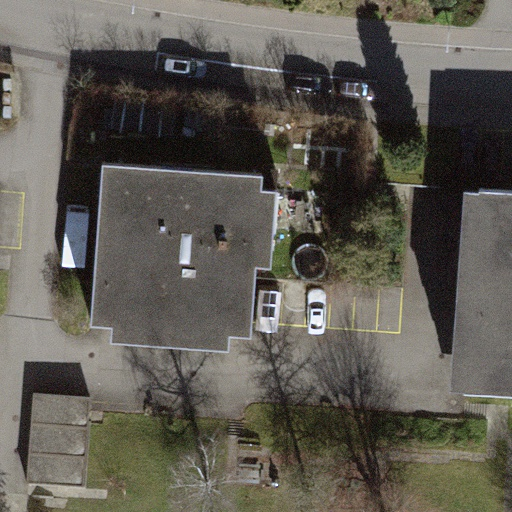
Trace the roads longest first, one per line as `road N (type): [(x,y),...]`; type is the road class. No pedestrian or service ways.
road 1 (residential): [(0,11),(215,51),(511,83)]
road 2 (unknown): [(36,365),(443,384)]
road 3 (unknown): [(55,22),(36,365)]
road 4 (unknown): [(36,365),(27,511)]
